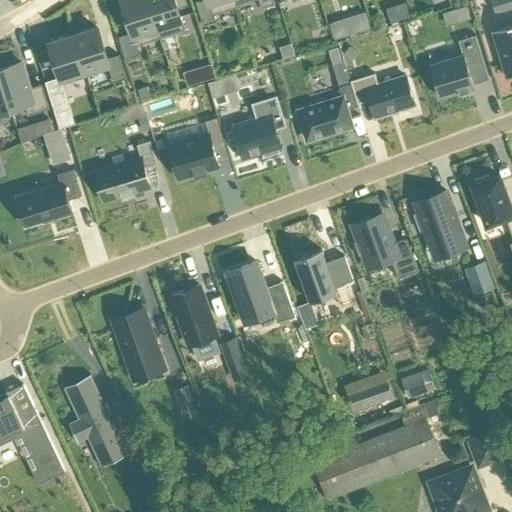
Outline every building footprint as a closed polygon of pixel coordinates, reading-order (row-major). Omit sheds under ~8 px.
[(122,0),(133,31),(119,36),(125,58),(139,53),(137,44),(139,44),(161,36),(149,0),(122,0)] [(175,0),(149,0),(161,36),(183,29),(181,23),(183,23),(175,0)] [(197,0),(196,1),(203,24),(216,20),(214,13),(237,6),(234,0),(197,0)] [(410,16),(406,2),(398,4),(389,17),(391,22),(410,16)] [(461,7),(465,20),(471,18),(467,5),(461,7)] [(346,18),(334,33),(335,39),(371,27),(366,11),(346,18)] [(511,24),(493,30),(507,77),(511,75),(511,24)] [(98,27),(74,34),(87,74),(109,66),(114,82),(127,78),(119,54),(108,58),(98,27)] [(69,35),(50,41),(63,81),(87,74),(74,34),(69,36),(69,35)] [(476,34),(459,39),(463,53),(430,63),(440,97),(475,87),(468,64),(483,59),(480,48),(476,34)] [(279,46),(278,44),(256,51),(260,65),(294,54),(291,43),(279,46)] [(21,61),(0,67),(0,75),(10,108),(25,104),(28,114),(49,108),(42,84),(29,88),(21,61)] [(199,67),(203,80),(216,76),(212,63),(199,67)] [(374,73),(351,80),(352,82),(358,102),(370,98),(376,117),(391,112),(390,110),(401,107),(402,109),(413,105),(413,103),(415,103),(406,75),(378,84),(374,73)] [(0,111),(10,108),(0,75),(0,111)] [(221,79),(208,83),(211,91),(224,87),(221,79)] [(61,82),(47,86),(57,116),(71,112),(61,82)] [(342,97),(298,110),(307,139),(353,124),(348,109),(359,105),(358,102),(352,82),(339,86),(342,97)] [(148,86),(138,89),(141,98),(151,95),(148,86)] [(257,117),(234,124),(244,158),(261,153),(263,158),(280,153),(278,148),(281,147),(272,120),(274,119),(283,116),(277,96),(252,103),(257,117)] [(146,114),(142,102),(131,105),(135,117),(138,116),(146,114)] [(146,114),(138,116),(142,130),(150,127),(146,114)] [(208,133),(168,145),(179,178),(220,165),(213,144),(224,141),(217,117),(205,120),(208,133)] [(30,124),(34,137),(54,129),(51,118),(30,124)] [(62,128),(44,134),(53,162),(71,156),(62,128)] [(94,170),(104,201),(151,187),(145,166),(157,162),(150,140),(137,144),(141,156),(94,170)] [(62,185),(18,198),(26,225),(72,211),(68,199),(82,194),(74,169),(58,174),(62,185)] [(490,178),(488,175),(474,180),(476,183),(473,184),(487,223),(506,217),(511,234),(511,191),(507,193),(500,175),(490,178)] [(419,212),(414,213),(420,230),(425,229),(431,246),(463,235),(447,190),(415,201),(419,212)] [(383,213),(352,224),(358,240),(354,241),(360,255),(363,254),(368,267),(392,258),(399,277),(419,270),(407,238),(394,242),(383,213)] [(321,248),(295,257),(311,300),(337,290),(335,286),(354,279),(345,254),(326,261),(321,248)] [(477,277),(470,279),(475,294),(494,287),(484,259),(472,263),(477,277)] [(259,264),(229,275),(245,320),(273,310),(277,322),(295,315),(283,280),(266,286),(259,264)] [(172,294),(190,344),(217,334),(199,285),(172,294)] [(144,308),(112,319),(129,366),(161,354),(144,308)] [(232,364),(245,360),(236,337),(224,341),(232,364)] [(431,374),(404,384),(409,397),(435,388),(431,374)] [(92,375),(66,387),(80,417),(70,422),(79,441),(88,437),(96,454),(123,441),(92,375)] [(387,379),(348,394),(354,412),(394,397),(387,379)] [(189,384),(175,389),(186,419),(200,414),(189,384)] [(0,442),(22,432),(38,466),(58,456),(33,403),(17,411),(10,395),(0,399),(0,442)] [(434,399),(400,411),(406,426),(428,417),(439,413),(434,399)] [(406,426),(348,448),(312,461),(327,501),(443,457),(428,417),(406,426)] [(495,429),(467,439),(478,468),(506,457),(495,429)] [(475,511),(488,507),(473,466),(431,482),(440,505),(438,506),(440,511),(475,511)] [(172,511),(167,500),(144,510),(145,511),(172,511)]
